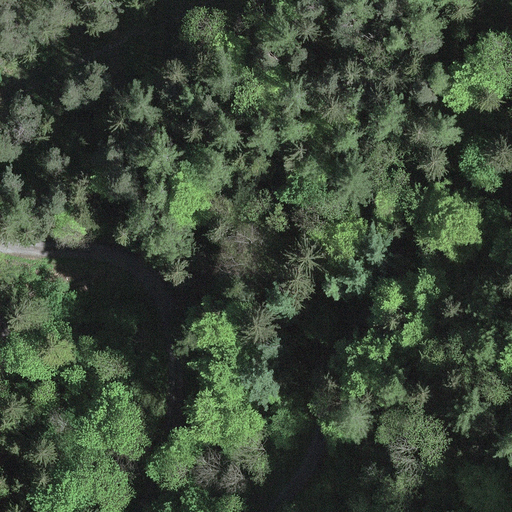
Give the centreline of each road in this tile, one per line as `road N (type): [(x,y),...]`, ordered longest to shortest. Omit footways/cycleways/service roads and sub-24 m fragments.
road 1 (track): [(0,245),(31,253),(117,250),(155,267),(175,327),(179,379),(170,453),(147,511)]
road 2 (track): [(277,511),(301,481),(361,319),(486,254),(511,230)]
